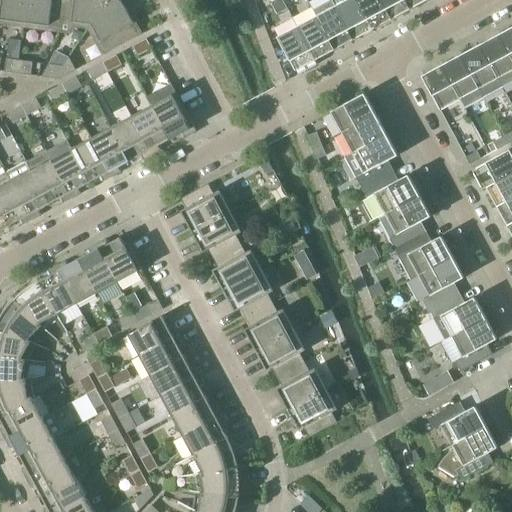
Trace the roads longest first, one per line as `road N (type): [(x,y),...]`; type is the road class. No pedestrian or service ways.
road 1 (residential): [(276,511),(271,450),(141,196)]
road 2 (residential): [(511,298),(383,60)]
road 3 (residential): [(240,142),(383,60)]
road 4 (residential): [(163,0),(240,142)]
road 5 (residential): [(0,269),(141,196)]
road 6 (residential): [(383,60),(492,0)]
